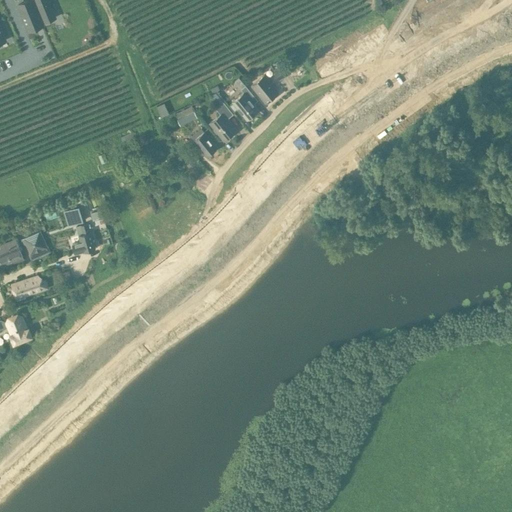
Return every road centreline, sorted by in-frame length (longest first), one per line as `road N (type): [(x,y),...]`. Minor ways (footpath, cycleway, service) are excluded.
road 1 (residential): [(188,258),(222,169),(277,110),(303,90),(375,65)]
road 2 (unclassified): [(188,258),(286,146),(375,65)]
road 3 (unclassified): [(0,416),(97,326),(188,258)]
